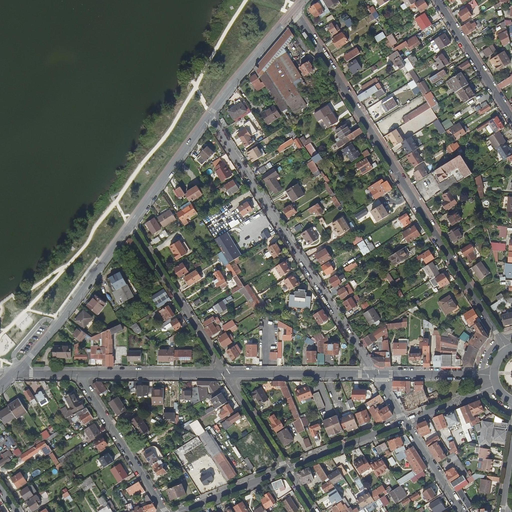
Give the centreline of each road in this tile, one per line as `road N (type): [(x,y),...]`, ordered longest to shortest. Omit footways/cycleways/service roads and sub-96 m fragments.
road 1 (residential): [(508,350),(293,10)]
road 2 (residential): [(209,116),(373,374)]
road 3 (residential): [(130,224),(15,372)]
road 4 (residential): [(130,224),(225,372)]
road 5 (residential): [(165,511),(69,372)]
road 6 (residential): [(69,372),(225,372)]
road 7 (residential): [(225,372),(373,374)]
road 8 (residential): [(436,0),(511,119)]
road 9 (residential): [(293,10),(209,116)]
road 10 (residential): [(209,116),(130,224)]
road 11 (residential): [(285,468),(404,422)]
road 12 (residential): [(373,374),(494,375)]
